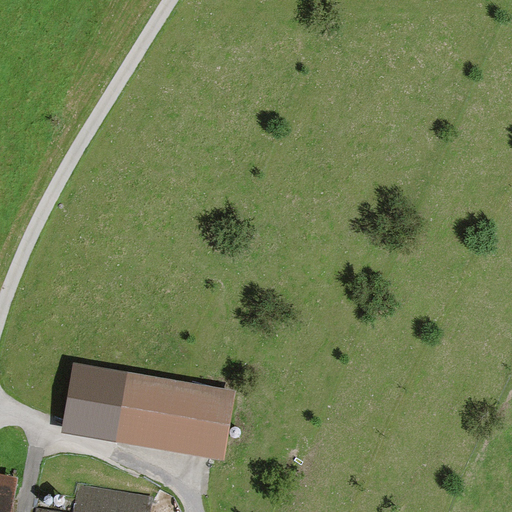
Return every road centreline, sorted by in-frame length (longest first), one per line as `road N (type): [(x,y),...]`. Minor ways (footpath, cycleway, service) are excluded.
road 1 (track): [(0,322),(52,195),(171,0)]
road 2 (track): [(192,511),(167,483),(0,411)]
